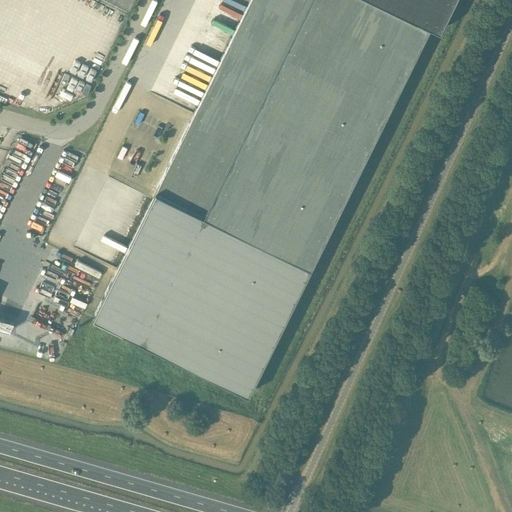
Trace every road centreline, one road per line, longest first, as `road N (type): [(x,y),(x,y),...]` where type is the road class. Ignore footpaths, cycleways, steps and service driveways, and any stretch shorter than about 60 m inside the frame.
road 1 (unclassified): [(290,511),(511,22)]
road 2 (motorway): [(238,511),(0,443)]
road 3 (unclassified): [(0,117),(51,131),(87,123),(152,0)]
road 4 (motorway): [(0,473),(133,511)]
